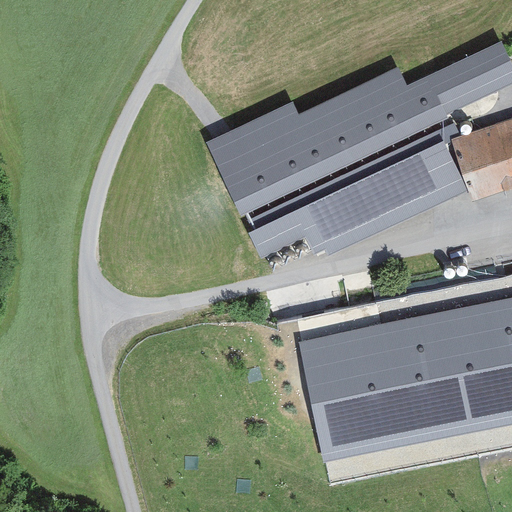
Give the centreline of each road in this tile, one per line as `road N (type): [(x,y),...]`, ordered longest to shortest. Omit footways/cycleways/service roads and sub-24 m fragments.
road 1 (unclassified): [(206,0),(108,167),(86,318),(134,511)]
road 2 (track): [(86,318),(144,316),(511,235)]
